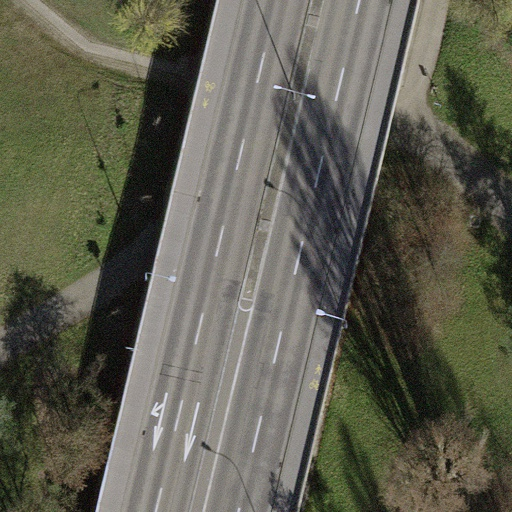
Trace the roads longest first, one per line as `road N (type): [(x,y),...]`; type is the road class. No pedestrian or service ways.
road 1 (secondary): [(277,0),(156,511)]
road 2 (secondary): [(240,511),(361,0)]
